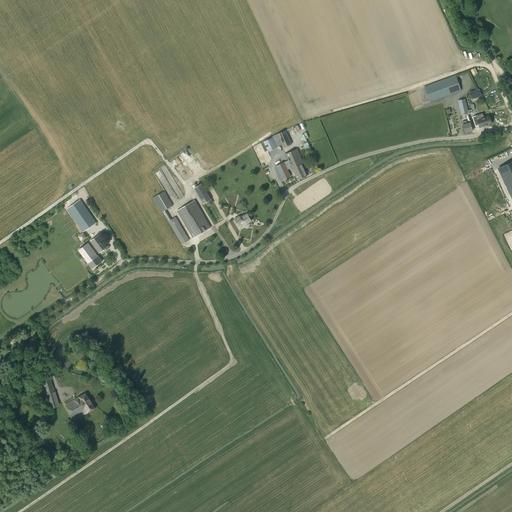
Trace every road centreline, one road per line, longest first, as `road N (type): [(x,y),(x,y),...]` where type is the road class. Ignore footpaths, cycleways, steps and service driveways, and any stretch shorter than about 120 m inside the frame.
road 1 (unclassified): [(127,261),(235,256),(265,233),(296,184),(336,165),(511,127)]
road 2 (track): [(20,511),(231,364),(196,262)]
road 3 (track): [(196,262),(174,210),(185,185),(146,142),(0,242)]
road 4 (track): [(271,472),(511,313)]
